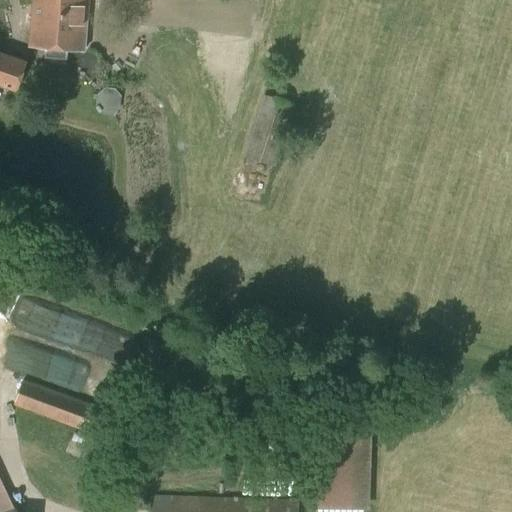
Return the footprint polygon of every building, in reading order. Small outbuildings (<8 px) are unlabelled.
[(33,0),(30,46),(84,51),(88,7),(102,9),(103,0),(33,0)] [(26,63),(0,53),(0,83),(16,90),(26,63)] [(292,105),(266,97),(246,157),(273,166),(292,105)] [(136,370),(146,339),(75,316),(65,347),(136,370)] [(79,384),(85,366),(12,344),(7,362),(79,384)] [(96,409),(21,380),(13,403),(87,431),(96,409)] [(340,423),(319,420),(310,497),(331,499),(340,423)] [(296,511),(296,497),(150,495),(149,511),(296,511)]
